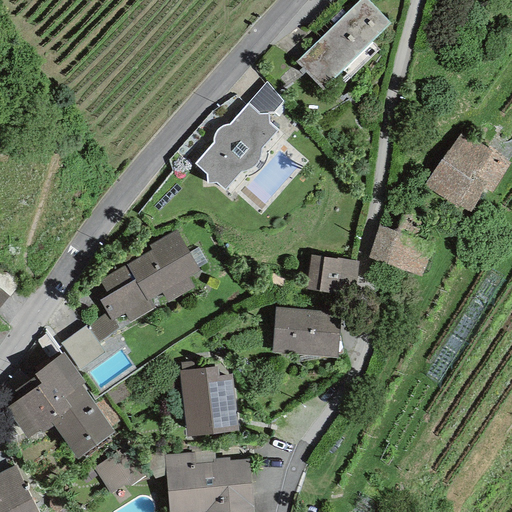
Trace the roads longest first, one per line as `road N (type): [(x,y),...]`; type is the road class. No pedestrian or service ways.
road 1 (residential): [(418,0),(363,259),(365,340),(294,465),(282,511)]
road 2 (tertiary): [(0,367),(114,200),(285,3)]
